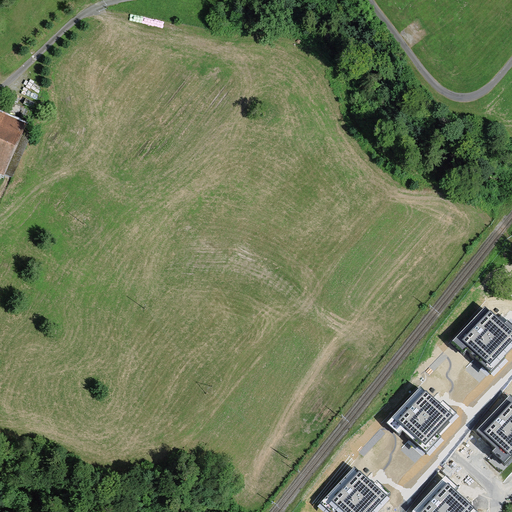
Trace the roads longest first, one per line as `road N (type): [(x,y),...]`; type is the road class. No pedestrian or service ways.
road 1 (residential): [(369,0),(443,92),(487,89),(511,61)]
road 2 (residential): [(0,87),(75,20),(131,0)]
